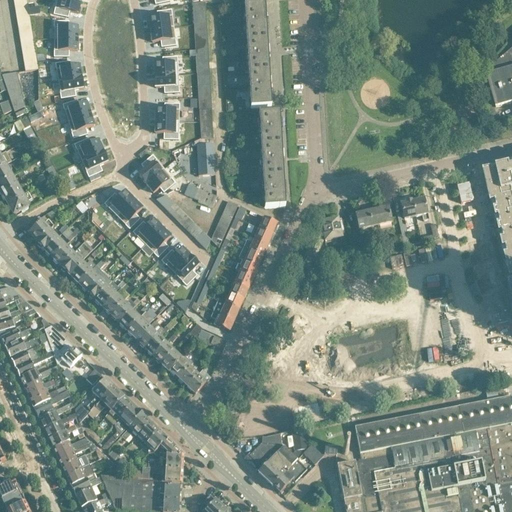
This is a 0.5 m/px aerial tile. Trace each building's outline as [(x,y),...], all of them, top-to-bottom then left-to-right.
[(66,0),(56,0),(54,15),(68,19),(70,13),(78,14),(80,3),(66,0)] [(28,10),(27,4),(14,6),(15,12),(28,10)] [(267,39),(265,4),(244,6),(246,40),(267,39)] [(40,15),(38,9),(35,9),(34,5),(31,5),(28,6),(30,17),(40,15)] [(157,19),(149,20),(150,32),(174,29),(171,11),(157,13),(157,19)] [(30,22),(29,16),(16,18),(17,24),(30,22)] [(31,28),(30,22),(17,24),(18,30),(31,28)] [(69,22),(54,22),(54,40),(77,40),(77,28),(69,28),(69,22)] [(32,34),(31,28),(18,30),(19,36),(32,34)] [(174,29),(150,32),(152,44),(161,43),(161,49),(176,47),(174,29)] [(33,40),(32,34),(19,36),(20,42),(33,40)] [(269,74),(267,39),(246,40),(249,75),(269,74)] [(34,46),(33,40),(20,42),(21,48),(34,46)] [(77,40),(54,40),(54,58),(69,58),(69,52),(77,52),(77,40)] [(35,53),(34,46),(21,48),(22,55),(35,53)] [(511,49),(507,54),(489,69),(490,75),(487,76),(496,108),(511,103),(511,49)] [(37,65),(36,58),(23,60),(24,67),(37,65)] [(163,65),(154,66),(155,77),(178,76),(177,58),(162,59),(163,65)] [(70,62),(55,65),(58,82),(81,79),(79,67),(71,68),(70,62)] [(38,71),(37,65),(24,67),(25,73),(38,71)] [(16,74),(2,76),(4,81),(7,90),(15,113),(24,109),(23,109),(25,108),(16,74)] [(271,108),(269,74),(249,75),(251,110),(271,108)] [(178,76),(155,77),(155,89),(164,89),(164,95),(179,94),(178,76)] [(81,79),(58,82),(61,100),(76,98),(75,92),(83,90),(81,79)] [(77,102),(63,106),(68,123),(90,116),(87,105),(79,107),(77,102)] [(11,112),(8,103),(1,105),(5,115),(11,112)] [(156,111),(155,123),(179,123),(179,105),(164,105),(164,111),(156,111)] [(26,114),(24,109),(15,113),(17,118),(26,114)] [(212,110),(199,111),(200,123),(212,122),(212,110)] [(281,145),(280,113),(262,114),(263,146),(281,145)] [(90,116),(68,123),(73,140),(87,136),(86,130),(94,127),(90,116)] [(27,119),(26,119),(19,122),(24,131),(25,132),(30,129),(30,128),(31,127),(27,119)] [(155,123),(155,135),(164,135),(164,141),(178,141),(179,123),(155,123)] [(213,128),(200,128),(201,140),(213,140),(213,128)] [(35,137),(30,129),(25,132),(24,131),(23,132),(28,140),(35,137)] [(40,146),(35,137),(28,140),(34,150),(40,146)] [(88,140),(74,146),(81,162),(103,153),(98,142),(90,145),(88,140)] [(201,140),(194,143),(194,147),(196,147),(197,160),(198,178),(216,177),(213,140),(201,140)] [(283,177),(282,161),(281,145),(263,146),(265,178),(283,177)] [(0,170),(6,167),(6,166),(11,163),(6,153),(0,156),(0,170)] [(103,153),(81,162),(89,179),(91,183),(101,178),(99,174),(102,173),(100,167),(108,163),(103,153)] [(145,171),(138,176),(146,185),(164,171),(153,157),(141,166),(145,171)] [(493,170),(484,172),(491,205),(496,203),(498,210),(495,211),(500,235),(503,234),(505,240),(502,241),(507,265),(510,264),(511,271),(509,271),(509,273),(510,277),(510,279),(511,280),(511,284),(511,286),(510,287),(510,289),(511,288),(511,293),(511,294),(511,295),(511,296),(511,168),(511,169),(511,166),(497,169),(498,172),(493,173),(493,170)] [(0,185),(13,178),(6,167),(0,170),(0,185)] [(164,171),(146,185),(153,195),(160,189),(164,194),(175,184),(164,171)] [(285,208),(283,177),(265,178),(267,209),(285,208)] [(0,194),(2,197),(18,188),(13,178),(0,185),(0,194)] [(184,195),(184,196),(194,200),(198,189),(188,185),(184,195)] [(23,197),(18,188),(2,197),(4,201),(5,201),(8,206),(23,197)] [(198,189),(194,200),(198,202),(199,202),(203,192),(198,189)] [(198,202),(198,204),(203,206),(208,194),(203,192),(199,202),(198,202)] [(114,195),(104,205),(117,218),(133,201),(125,193),(119,199),(114,195)] [(208,194),(203,206),(207,208),(213,196),(208,194)] [(29,207),(27,204),(32,201),(28,195),(23,197),(8,206),(9,207),(8,209),(10,211),(11,211),(14,215),(29,207)] [(213,196),(207,208),(212,210),(217,198),(217,197),(213,196)] [(162,208),(170,200),(166,197),(156,202),(162,208)] [(166,211),(173,204),(170,200),(162,208),(166,211)] [(429,221),(424,200),(413,202),(416,218),(422,217),(423,222),(429,221)] [(133,201),(117,218),(129,231),(140,220),(136,216),(142,210),(133,201)] [(402,214),(396,215),(404,248),(409,247),(407,236),(408,236),(406,226),(411,225),(409,219),(416,218),(413,202),(412,202),(412,201),(406,203),(406,204),(400,205),(402,214)] [(238,207),(229,203),(227,207),(236,212),(238,207)] [(170,215),(177,207),(173,204),(166,211),(170,215)] [(173,219),(181,211),(177,207),(170,215),(173,219)] [(234,216),(236,212),(227,207),(225,212),(234,216)] [(241,222),(246,211),(240,208),(235,219),(240,221),(239,221),(241,222)] [(392,224),(389,208),(355,215),(359,231),(392,224)] [(177,223),(185,215),(181,211),(173,219),(177,223)] [(234,216),(225,212),(222,217),(231,221),(234,216)] [(180,226),(188,218),(185,215),(177,223),(180,226)] [(229,225),(231,221),(222,217),(220,221),(229,225)] [(184,230),(192,222),(188,218),(180,226),(184,230)] [(273,236),(278,225),(262,218),(259,224),(261,225),(259,229),(273,236)] [(50,231),(54,228),(48,222),(45,224),(42,222),(40,219),(24,228),(31,237),(31,239),(35,244),(50,231)] [(235,232),(239,221),(240,221),(235,219),(230,229),(235,232)] [(301,264),(299,270),(312,276),(316,270),(325,260),(316,256),(322,243),(324,243),(342,239),(338,219),(320,223),(320,225),(319,224),(305,256),(301,264)] [(143,223),(133,234),(145,246),(162,230),(153,221),(148,227),(143,223)] [(227,231),(229,225),(220,221),(218,227),(227,231)] [(188,233),(196,226),(192,222),(184,230),(188,233)] [(191,237),(199,229),(196,226),(188,233),(191,237)] [(439,241),(436,227),(436,226),(431,227),(433,236),(421,239),(422,244),(434,242),(439,241)] [(62,235),(68,230),(65,227),(59,232),(62,235)] [(227,231),(218,227),(216,231),(225,235),(227,231)] [(268,246),(273,236),(259,229),(259,230),(254,227),(249,238),(268,246)] [(195,240),(202,233),(199,229),(191,237),(195,240)] [(162,230),(145,246),(158,259),(168,248),(164,244),(170,238),(162,230)] [(45,252),(58,239),(50,231),(35,244),(39,248),(40,248),(44,251),(45,252)] [(223,240),(225,235),(216,231),(214,236),(223,240)] [(199,244),(207,237),(202,233),(195,240),(199,244)] [(218,249),(223,240),(214,236),(211,241),(211,242),(218,249)] [(206,251),(211,242),(211,241),(207,237),(199,244),(206,251)] [(263,257),(268,246),(249,238),(248,242),(246,242),(243,248),(263,257)] [(66,247),(58,239),(45,252),(44,254),(47,257),(49,256),(53,260),(66,247)] [(227,247),(229,242),(225,240),(221,251),(225,253),(228,254),(230,249),(227,247)] [(372,252),(370,242),(352,246),(355,258),(364,256),(363,254),(372,252)] [(61,268),(61,270),(64,272),(65,272),(69,275),(75,269),(76,270),(82,264),(81,262),(91,252),(83,245),(82,246),(77,252),(73,255),(74,255),(61,268)] [(355,258),(352,246),(346,248),(349,260),(355,258)] [(74,255),(73,255),(66,248),(66,247),(53,260),(53,262),(56,265),(57,264),(60,267),(61,268),(74,255)] [(263,257),(243,248),(238,260),(242,261),(244,262),(258,268),(263,257)] [(447,248),(426,252),(428,260),(449,255),(447,248)] [(172,252),(161,262),(174,275),(190,258),(182,250),(176,256),(172,252)] [(221,262),(225,253),(221,251),(216,262),(220,264),(221,262)] [(449,255),(428,260),(430,267),(450,262),(449,255)] [(190,258),(174,275),(186,287),(197,277),(193,273),(199,266),(190,258)] [(98,271),(106,264),(103,261),(96,268),(98,271)] [(236,271),(239,273),(240,273),(253,279),(258,268),(244,262),(242,261),(240,266),(238,265),(236,271)] [(75,269),(69,275),(70,277),(74,280),(73,281),(76,284),(78,284),(79,285),(95,268),(96,268),(90,262),(85,266),(82,264),(76,270),(75,269)] [(215,274),(220,264),(216,262),(211,272),(215,274)] [(450,262),(430,267),(431,274),(452,270),(450,262)] [(95,268),(79,285),(81,287),(81,289),(84,292),(85,291),(86,292),(87,293),(99,280),(104,276),(98,271),(96,268),(95,268)] [(452,270),(431,274),(433,282),(454,278),(452,270)] [(214,281),(216,275),(215,275),(215,274),(211,272),(206,283),(210,285),(213,280),(214,281)] [(235,277),(233,282),(235,283),(249,289),(253,279),(240,273),(239,273),(237,278),(235,277)] [(454,278),(433,282),(435,289),(455,285),(454,278)] [(297,292),(301,282),(295,279),(291,289),(297,292)] [(107,288),(99,280),(87,293),(89,295),(89,297),(94,302),(107,288)] [(116,296),(120,292),(125,286),(128,283),(125,281),(117,289),(112,284),(107,288),(94,302),(98,306),(99,305),(103,308),(116,296)] [(233,288),(230,294),(244,300),(249,289),(235,283),(233,282),(231,287),(233,288)] [(206,296),(210,285),(206,283),(201,294),(206,296)] [(455,285),(435,289),(436,296),(457,292),(455,285)] [(4,302),(19,297),(10,288),(0,291),(0,301),(3,301),(4,302)] [(457,292),(436,296),(438,305),(459,301),(457,292)] [(201,307),(206,296),(201,294),(196,305),(199,306),(201,307)] [(225,299),(223,304),(225,305),(239,311),(244,300),(230,294),(227,300),(225,299)] [(123,303),(116,296),(103,308),(106,311),(105,313),(108,315),(109,315),(111,316),(123,303)] [(0,311),(6,310),(5,306),(17,301),(19,306),(26,304),(19,297),(4,302),(3,301),(0,301),(0,311)] [(234,322),(239,311),(225,305),(223,304),(218,302),(214,313),(234,322)] [(131,311),(123,303),(111,316),(112,317),(111,318),(114,321),(116,320),(119,324),(131,311)] [(19,317),(33,311),(26,304),(19,306),(17,307),(19,312),(16,313),(15,313),(9,315),(6,310),(0,311),(0,322),(11,319),(11,320),(19,317)] [(196,314),(199,306),(196,305),(194,304),(191,309),(196,314)] [(15,328),(13,325),(27,318),(37,314),(33,311),(19,317),(11,320),(11,319),(0,322),(0,334),(10,331),(10,332),(11,331),(10,330),(15,328)] [(127,332),(139,319),(131,311),(119,324),(120,324),(119,326),(122,329),(124,328),(127,332)] [(283,332),(272,357),(303,370),(305,365),(311,367),(309,372),(313,374),(324,371),(323,368),(330,366),(331,370),(339,368),(338,364),(345,363),(346,366),(354,364),(354,361),(361,359),(361,363),(377,359),(378,364),(386,362),(385,357),(392,356),(393,361),(401,359),(400,354),(407,352),(408,357),(417,355),(416,350),(423,349),(424,354),(443,349),(442,344),(451,342),(452,347),(460,345),(459,340),(467,338),(463,320),(460,321),(458,311),(423,319),(424,322),(323,345),(308,339),(309,336),(290,328),(288,334),(283,332)] [(139,319),(127,332),(128,332),(127,334),(130,337),(132,336),(136,341),(149,328),(148,327),(153,321),(145,313),(144,315),(143,315),(139,319)] [(234,322),(214,313),(211,319),(217,321),(215,327),(228,332),(229,333),(234,322)] [(158,337),(157,336),(153,332),(157,327),(162,321),(159,319),(150,329),(149,328),(136,341),(140,344),(139,346),(142,348),(144,348),(146,350),(158,337)] [(51,328),(43,320),(41,322),(45,332),(51,328)] [(200,331),(201,332),(202,330),(197,326),(189,334),(196,340),(199,335),(200,331)] [(82,357),(51,328),(45,332),(46,335),(49,343),(52,352),(54,358),(57,366),(62,361),(70,369),(82,357)] [(22,340),(32,335),(30,330),(21,334),(19,331),(11,335),(10,332),(10,331),(0,334),(0,338),(1,340),(0,340),(4,348),(21,340),(22,340)] [(207,334),(201,332),(200,331),(199,335),(196,340),(197,341),(204,344),(207,339),(205,338),(207,334)] [(154,358),(166,345),(161,340),(166,336),(162,332),(157,336),(158,337),(146,350),(148,352),(147,354),(150,356),(152,356),(154,358)] [(210,345),(214,337),(207,334),(205,338),(207,339),(204,344),(204,345),(210,347),(211,346),(210,345)] [(42,345),(43,345),(49,343),(46,335),(39,337),(42,345)] [(224,351),(227,343),(214,337),(210,345),(211,346),(214,347),(212,353),(216,355),(219,349),(224,351)] [(26,352),(38,346),(35,340),(23,345),(21,340),(4,348),(10,360),(26,352)] [(47,354),(52,352),(49,343),(43,345),(47,354)] [(161,364),(173,352),(166,345),(154,358),(156,360),(155,361),(158,364),(160,363),(161,364)] [(15,369),(38,358),(34,350),(11,361),(15,369)] [(34,371),(33,367),(54,358),(52,352),(47,354),(47,355),(38,359),(38,358),(15,369),(19,378),(34,371)] [(173,352),(161,364),(162,365),(161,367),(164,370),(166,369),(169,373),(170,372),(182,360),(178,357),(173,352)] [(182,360),(170,372),(179,379),(190,368),(193,365),(184,357),(182,360)] [(190,368),(179,379),(187,387),(198,376),(190,368)] [(24,388),(41,380),(53,375),(51,370),(39,376),(37,371),(34,372),(34,371),(19,378),(24,388)] [(92,387),(101,377),(102,377),(95,370),(86,380),(92,387)] [(195,395),(211,379),(203,372),(198,376),(187,387),(195,395)] [(51,388),(49,383),(44,386),(41,380),(24,388),(28,399),(46,390),(51,388)] [(79,423),(113,388),(105,380),(92,393),(97,398),(96,399),(87,409),(82,404),(75,412),(76,415),(78,419),(79,423)] [(33,408),(67,392),(65,388),(48,396),(46,390),(28,399),(33,408)] [(110,412),(124,398),(113,388),(79,423),(80,424),(79,425),(81,429),(82,433),(85,432),(87,436),(91,432),(84,424),(90,418),(93,421),(106,408),(110,412)] [(53,412),(51,407),(69,398),(67,392),(33,408),(38,419),(53,412)] [(111,413),(105,418),(114,426),(119,420),(118,420),(132,406),(124,398),(110,412),(111,413)] [(60,423),(60,422),(57,417),(68,412),(71,417),(76,415),(75,412),(72,405),(39,421),(43,431),(60,423)] [(125,430),(140,414),(132,406),(118,420),(119,420),(123,425),(121,427),(125,430)] [(150,424),(142,416),(140,414),(125,430),(125,431),(127,429),(129,430),(121,438),(125,442),(133,434),(137,438),(150,424)] [(64,432),(62,426),(78,419),(76,415),(71,417),(60,422),(60,423),(43,431),(48,440),(64,432)] [(145,446),(158,432),(150,424),(137,438),(141,443),(139,445),(143,449),(146,446),(145,446)] [(69,442),(66,436),(81,429),(79,425),(65,432),(64,432),(48,440),(53,450),(68,442),(69,442)] [(306,450),(304,431),(293,433),(295,452),(306,450)] [(395,468),(330,480),(333,494),(337,493),(340,511),(461,511),(452,460),(480,455),(475,431),(391,447),(395,468)] [(100,440),(91,432),(87,436),(88,437),(89,437),(96,444),(100,440)] [(159,448),(167,440),(158,432),(145,446),(146,446),(150,451),(148,452),(148,455),(153,455),(154,454),(159,448)] [(107,450),(120,437),(117,434),(115,435),(105,445),(101,450),(106,450),(107,450)] [(68,442),(53,450),(57,459),(87,445),(85,440),(71,447),(68,442)] [(183,456),(167,440),(159,448),(154,454),(158,458),(162,458),(162,456),(183,458),(183,456)] [(87,445),(57,459),(61,468),(77,461),(75,456),(89,449),(91,454),(96,452),(95,452),(98,451),(90,443),(87,445)] [(295,452),(291,456),(283,448),(261,445),(249,458),(261,470),(258,474),(272,487),(296,461),(297,462),(303,455),(304,454),(307,451),(306,450),(295,452)] [(323,458),(311,447),(307,451),(304,454),(303,455),(310,462),(315,466),(323,458)] [(337,448),(325,447),(325,455),(337,456),(337,448)] [(106,459),(98,451),(95,452),(96,452),(99,461),(103,459),(103,460),(106,459)] [(113,451),(109,455),(114,461),(119,456),(113,451)] [(182,471),(183,458),(162,456),(162,458),(163,458),(162,465),(154,465),(154,470),(153,470),(182,471)] [(77,461),(61,468),(66,477),(89,466),(85,457),(77,461)] [(112,465),(106,459),(103,460),(108,468),(113,466),(112,465)] [(295,484),(307,472),(297,462),(296,461),(272,487),(280,494),(292,481),(295,484)] [(89,466),(66,477),(70,487),(94,475),(89,466)] [(181,485),(182,471),(153,470),(142,469),(142,473),(141,480),(141,483),(155,484),(155,481),(152,481),(152,475),(162,476),(161,484),(181,485)] [(130,480),(122,472),(120,479),(130,480)] [(131,472),(130,480),(141,480),(142,473),(131,472)] [(91,489),(102,484),(99,479),(96,480),(94,475),(70,487),(75,497),(91,490),(91,489)] [(179,511),(181,489),(160,488),(161,484),(155,484),(141,483),(141,480),(130,480),(120,479),(101,478),(99,479),(102,484),(103,484),(108,494),(107,494),(109,499),(110,501),(112,505),(113,505),(115,511),(179,511)] [(21,492),(18,486),(16,487),(14,482),(0,488),(0,498),(1,501),(21,492)] [(511,511),(511,485),(490,488),(490,492),(493,493),(491,501),(491,504),(486,503),(484,507),(477,505),(476,507),(467,504),(467,506),(467,511),(511,511)] [(97,502),(91,490),(75,497),(82,510),(97,502)] [(24,503),(22,498),(24,498),(21,492),(1,501),(7,511),(24,503)] [(323,499),(317,493),(312,498),(318,504),(323,499)] [(222,511),(224,510),(223,510),(223,508),(221,505),(219,505),(210,497),(203,505),(200,511),(222,511)] [(102,511),(101,508),(107,505),(108,507),(112,505),(110,501),(109,499),(104,501),(82,511),(102,511)] [(28,511),(27,509),(28,508),(27,504),(25,504),(24,503),(7,511),(6,511),(28,511)]
